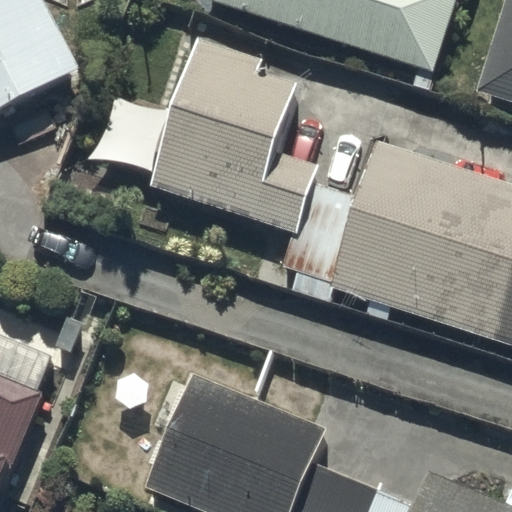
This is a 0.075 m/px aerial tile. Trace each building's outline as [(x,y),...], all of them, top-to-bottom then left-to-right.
[(0,0),(0,113),(82,71),(45,0),(0,0)] [(208,0),(435,73),(458,0),(208,0)] [(511,0),(510,0),(480,93),(511,103),(511,0)] [(265,63),(201,43),(149,204),(294,251),(321,168),(281,155),(303,87),(261,74),(265,63)] [(332,290),(511,348),(511,187),(380,145),(332,290)] [(0,508),(46,396),(0,376),(0,508)] [(197,377),(150,491),(201,511),(373,511),(381,493),(316,467),(330,432),(197,377)] [(511,511),(511,508),(432,476),(419,509),(381,493),(373,511),(511,511)]
